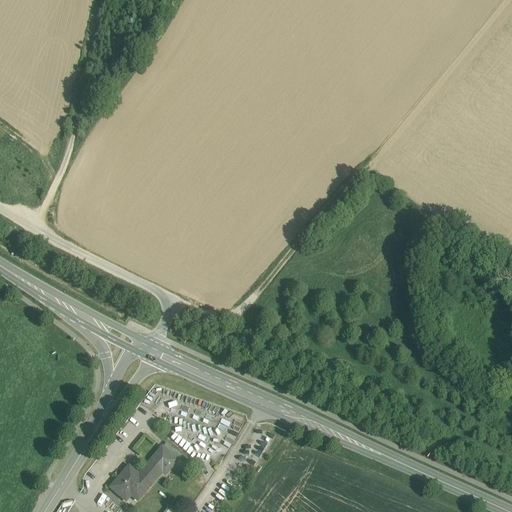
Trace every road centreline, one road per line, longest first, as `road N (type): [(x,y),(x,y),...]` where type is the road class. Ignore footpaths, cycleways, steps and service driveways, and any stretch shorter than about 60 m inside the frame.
road 1 (secondary): [(144,348),(506,511)]
road 2 (track): [(368,161),(234,317),(170,308)]
road 3 (secondary): [(41,293),(108,355),(101,417)]
